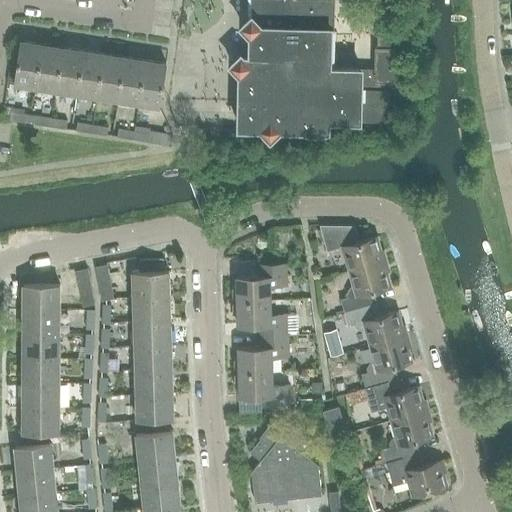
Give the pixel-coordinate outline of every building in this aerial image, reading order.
[(334,28),(334,0),(251,0),(251,16),(241,23),(251,33),(250,54),(244,54),(240,53),(230,63),(240,73),(238,127),(260,127),(269,138),(279,128),(301,129),(309,131),(317,131),(326,129),(327,129),(327,119),(389,121),(390,89),(403,89),(403,80),(405,80),(406,46),(404,46),(404,35),(378,34),(377,45),(379,45),(379,68),(328,67),(329,28),(334,28)] [(41,44),(20,41),(14,84),(35,87),(41,44)] [(35,87),(55,91),(62,47),(41,44),(35,87)] [(76,94),(83,50),(62,47),(55,91),(76,94)] [(103,53),(83,50),(76,94),(97,97),(103,53)] [(118,100),(124,56),(103,53),(97,97),(118,100)] [(145,60),(124,56),(118,100),(138,103),(145,60)] [(159,106),(166,63),(145,60),(138,103),(159,106)] [(24,109),(8,106),(6,119),(29,122),(31,114),(24,113),(24,109)] [(51,118),(31,114),(29,122),(50,125),(51,118)] [(66,128),(67,120),(51,118),(50,125),(66,128)] [(76,129),(92,132),(93,123),(78,121),(76,129)] [(109,126),(93,123),(92,132),(107,134),(109,126)] [(133,138),(134,130),(119,127),(117,136),(133,138)] [(150,132),(134,130),(133,138),(148,141),(150,132)] [(178,145),(173,135),(160,134),(159,142),(178,145)] [(349,271),(386,261),(383,251),(381,251),(376,236),(360,241),(356,225),(319,225),(327,251),(342,246),(349,271)] [(164,258),(139,258),(140,271),(164,270),(164,258)] [(341,298),(345,312),(378,303),(374,290),(391,286),(387,272),(389,271),(386,261),(349,271),(353,286),(351,286),(347,293),(348,296),(341,298)] [(236,275),(236,300),(270,298),(270,284),(286,284),(286,262),(257,263),(258,274),(236,275)] [(102,300),(114,297),(107,264),(95,266),(102,300)] [(95,303),(88,268),(76,270),(83,305),(95,303)] [(140,271),(132,271),(133,296),(170,295),(169,270),(164,270),(140,271)] [(60,283),(23,283),(23,308),(60,308),(60,298),(60,283)] [(170,295),(133,296),(134,320),(171,319),(170,304),(170,295)] [(270,313),(270,298),(236,300),(237,322),(259,322),(259,334),(288,333),(287,312),(270,313)] [(102,322),(111,323),(112,304),(103,303),(102,322)] [(402,326),(398,311),(381,316),(378,303),(345,312),(348,326),(355,324),(356,327),(363,331),(366,330),(370,346),(408,335),(405,325),(402,326)] [(23,317),(23,333),(60,333),(60,308),(23,308),(23,317)] [(95,329),(95,309),(87,309),(86,328),(95,329)] [(171,319),(134,320),(134,328),(135,345),(172,343),(171,319)] [(111,328),(102,327),(101,346),(110,347),(111,328)] [(23,333),(23,357),(60,357),(60,333),(23,333)] [(85,353),(94,353),(94,333),(86,333),(85,353)] [(239,370),(272,369),(281,369),(281,355),(289,355),(288,333),(259,334),(260,345),(238,346),(239,370)] [(411,346),(408,335),(370,346),(374,360),(370,361),(367,368),(368,371),(362,373),(366,387),(399,377),(395,365),(412,360),(408,346),(411,346)] [(172,343),(135,345),(136,369),(172,368),(172,348),(172,343)] [(108,371),(110,352),(101,352),(100,371),(108,371)] [(23,357),(23,378),(23,381),(60,382),(60,357),(23,357)] [(93,377),(93,358),(85,357),(84,377),(93,377)] [(172,368),(136,369),(136,393),(173,392),(172,371),(172,368)] [(273,384),(272,369),(239,370),(239,394),(261,393),(262,404),(290,404),(289,383),(273,384)] [(99,395),(108,396),(108,377),(100,376),(99,395)] [(366,387),(366,388),(362,389),(365,400),(369,399),(372,410),(388,406),(391,420),(429,409),(426,399),(424,400),(420,385),(402,390),(399,377),(366,387)] [(60,382),(23,381),(23,406),(60,406),(60,382)] [(83,402),(91,402),(92,382),(84,382),(83,402)] [(173,392),(136,393),(137,418),(147,418),(170,417),(174,417),(173,392)] [(97,421),(106,421),(107,402),(99,401),(97,421)] [(60,406),(23,406),(23,431),(25,431),(50,431),(60,431),(60,416),(60,406)] [(82,426),(90,426),(91,407),(82,406),(82,426)] [(338,407),(324,411),(330,432),(345,428),(338,407)] [(432,419),(429,409),(391,420),(398,443),(383,448),(384,450),(380,451),(382,461),(387,460),(387,462),(421,452),(418,440),(434,435),(430,420),(432,419)] [(279,415),(250,451),(260,459),(251,470),(254,502),(321,494),(317,463),(306,455),(315,444),(279,415)] [(170,417),(147,418),(147,432),(170,430),(170,417)] [(147,432),(136,433),(139,458),(175,454),(173,429),(170,430),(147,432)] [(50,431),(25,431),(25,445),(50,442),(50,431)] [(89,438),(89,432),(81,431),(84,458),(93,457),(91,438),(89,438)] [(25,445),(15,446),(17,471),(54,467),(51,442),(50,442),(25,445)] [(100,462),(109,461),(107,442),(98,443),(100,462)] [(387,462),(388,464),(394,485),(409,480),(414,495),(448,486),(444,471),(446,470),(443,459),(425,465),(421,452),(387,462)] [(175,454),(139,458),(141,482),(178,478),(176,462),(175,454)] [(86,483),(95,482),(93,463),(77,465),(78,478),(86,478),(86,483)] [(54,467),(17,471),(20,495),(56,491),(54,467)] [(102,487),(111,486),(109,467),(100,468),(102,487)] [(178,478),(141,482),(144,507),(181,503),(178,478)] [(87,488),(89,508),(97,507),(95,487),(87,488)] [(58,511),(56,491),(20,495),(21,511),(58,511)] [(103,492),(105,511),(113,510),(111,491),(103,492)] [(331,511),(337,511),(341,511),(339,491),(330,492),(331,511)] [(181,511),(181,503),(144,507),(144,511),(181,511)]
